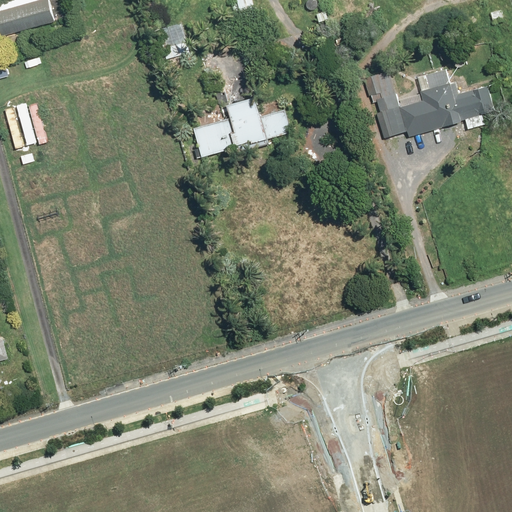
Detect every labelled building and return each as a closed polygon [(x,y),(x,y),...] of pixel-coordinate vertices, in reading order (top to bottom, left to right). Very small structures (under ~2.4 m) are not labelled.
[(48,0),(35,0),(0,9),(0,40),(55,26),(48,0)] [(238,0),(243,12),(256,8),(253,0),(238,0)] [(330,21),(328,10),(314,14),(317,24),(330,21)] [(184,23),(159,30),(167,60),(193,53),(184,23)] [(486,84),(454,93),(452,85),(419,93),(421,101),(398,107),(405,136),(436,129),(461,122),(494,114),(486,84)] [(234,120),(196,130),(203,157),(238,148),(239,154),(272,146),(270,139),(295,132),(289,109),(264,115),(260,99),(230,106),(234,120)] [(394,119),(383,122),(388,137),(398,134),(394,119)]
